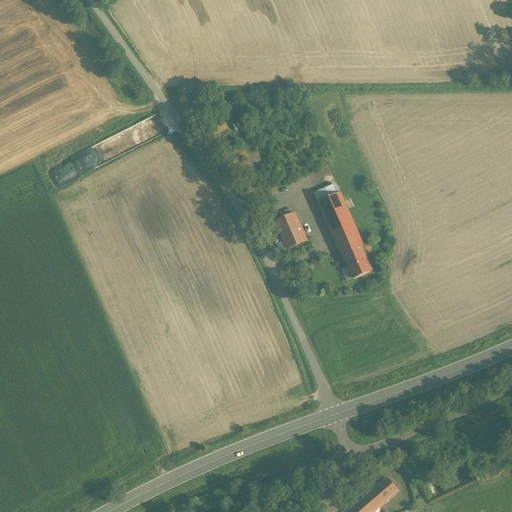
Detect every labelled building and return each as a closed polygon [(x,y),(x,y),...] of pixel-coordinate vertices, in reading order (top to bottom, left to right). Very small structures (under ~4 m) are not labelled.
[(228,129),(223,118),(200,129),(205,139),(228,129)] [(240,146),(221,160),(228,169),(247,156),(240,146)] [(71,177),(94,166),(89,155),(84,158),(82,154),(64,163),(71,177)] [(314,194),(318,204),(340,194),(336,185),(314,194)] [(343,255),(361,247),(363,246),(340,194),(318,204),(341,256),(343,255)] [(279,214),(282,220),(293,215),(291,209),(279,214)] [(287,250),(306,241),(294,214),(293,215),(282,220),(275,222),(287,250)] [(361,247),(343,255),(354,279),(372,271),(361,247)] [(373,511),(397,492),(387,479),(348,511),(373,511)]
